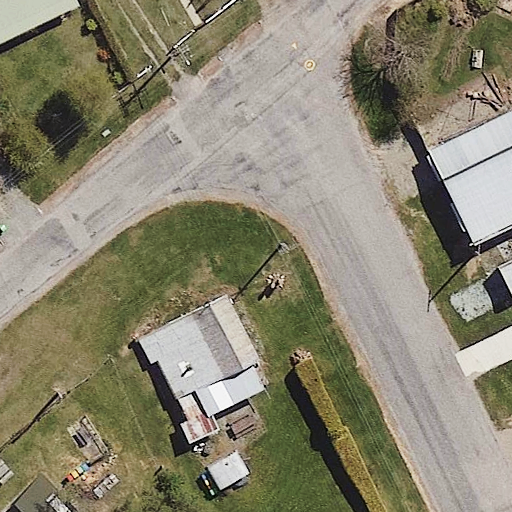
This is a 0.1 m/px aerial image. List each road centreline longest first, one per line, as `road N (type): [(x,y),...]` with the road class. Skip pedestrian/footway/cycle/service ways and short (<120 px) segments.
road 1 (residential): [(491,511),(261,41)]
road 2 (residential): [(261,41),(0,270)]
